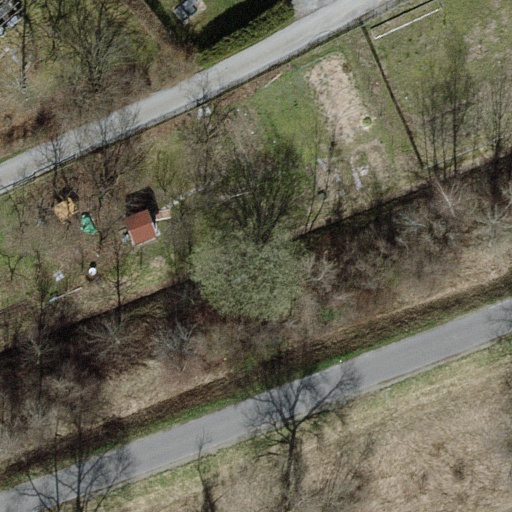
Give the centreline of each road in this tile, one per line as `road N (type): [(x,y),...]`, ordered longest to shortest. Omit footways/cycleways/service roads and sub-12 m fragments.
road 1 (track): [(2,511),(511,317)]
road 2 (residential): [(0,174),(360,0)]
